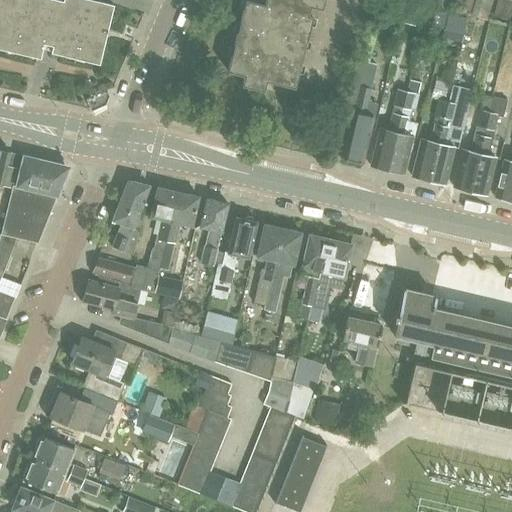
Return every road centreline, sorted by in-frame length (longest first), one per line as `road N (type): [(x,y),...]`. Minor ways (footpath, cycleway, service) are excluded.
road 1 (tertiary): [(511,237),(113,142)]
road 2 (residential): [(0,418),(113,142)]
road 3 (unclassified): [(113,142),(174,0)]
